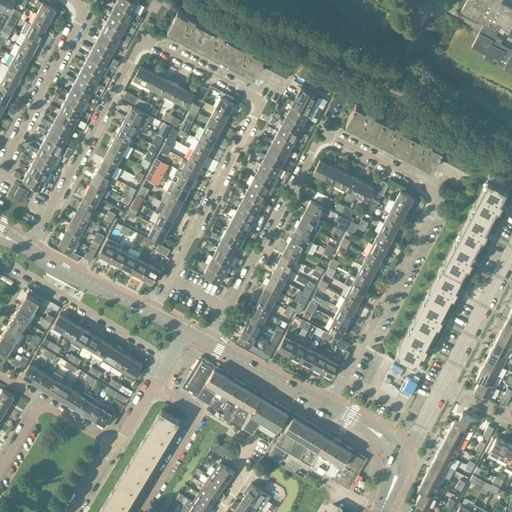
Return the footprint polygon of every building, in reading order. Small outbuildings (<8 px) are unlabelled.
[(0,0),(0,8),(7,12),(13,0),(0,0)] [(38,7),(35,12),(49,19),(54,8),(41,1),(38,0),(35,6),(38,7)] [(132,0),(115,0),(115,2),(132,11),(137,2),(132,0)] [(466,0),(461,11),(479,21),(483,23),(489,25),(484,34),(479,31),(479,32),(471,46),(485,53),(483,57),(497,65),(498,63),(504,66),(503,68),(511,72),(511,49),(500,43),(502,40),(495,34),(500,26),(509,30),(511,24),(511,7),(500,2),(496,0),(466,0)] [(115,2),(110,12),(127,21),(132,11),(115,2)] [(197,44),(206,25),(196,19),(197,17),(193,15),(190,13),(189,15),(178,10),(168,29),(197,44)] [(35,12),(30,23),(43,30),(49,19),(35,12)] [(105,20),(123,30),(127,21),(110,12),(105,20)] [(141,17),(137,14),(135,18),(134,17),(131,22),(137,25),(138,23),(141,17)] [(101,29),(118,38),(123,30),(105,20),(101,29)] [(20,31),(24,33),(37,40),(43,30),(30,23),(25,21),(20,31)] [(226,59),(235,40),(225,34),(226,32),(222,30),(219,28),(217,31),(206,25),(197,44),(213,53),(226,59)] [(96,38),(114,47),(118,38),(101,29),(96,38)] [(24,33),(18,44),(32,51),(37,40),(24,33)] [(91,47),(109,56),(114,47),(96,38),(91,47)] [(260,64),(264,55),(253,50),(255,47),(247,43),(246,45),(235,40),(226,59),(255,74),(260,64)] [(18,44),(13,55),(26,62),(32,51),(18,44)] [(104,64),(104,65),(109,56),(91,47),(87,56),(104,64)] [(265,53),(264,55),(260,64),(266,67),(271,56),(265,53)] [(13,55),(7,66),(21,72),(26,62),(13,55)] [(82,64),(100,74),(104,65),(104,64),(87,56),(82,64)] [(266,67),(287,78),(292,67),(271,56),(266,67)] [(300,62),(294,73),(302,78),(304,74),(308,66),(300,62)] [(77,73),(95,82),(100,74),(82,64),(77,73)] [(133,78),(145,84),(152,71),(140,65),(133,78)] [(7,66),(1,76),(15,83),(21,72),(7,66)] [(308,66),(304,74),(311,78),(316,70),(309,67),(308,66)] [(152,71),(145,84),(156,90),(163,77),(152,71)] [(73,82),(90,91),(95,82),(77,73),(73,82)] [(1,76),(0,78),(0,88),(9,94),(15,83),(1,76)] [(163,77),(156,90),(165,95),(172,82),(163,77)] [(68,90),(86,99),(90,91),(73,82),(68,90)] [(172,82),(165,95),(175,100),(182,87),(172,82)] [(202,86),(196,97),(203,100),(209,89),(202,86)] [(301,86),(296,95),(313,104),(318,95),(301,86)] [(182,87),(175,100),(187,106),(194,93),(182,87)] [(0,88),(0,102),(4,105),(9,94),(0,88)] [(68,90),(64,99),(81,108),(86,99),(68,90)] [(126,91),(123,97),(134,104),(138,97),(126,91)] [(225,93),(223,97),(232,102),(234,98),(225,93)] [(221,95),(215,106),(228,113),(234,102),(232,102),(223,97),(221,95)] [(288,98),(287,101),(291,104),(309,113),(313,104),(296,95),(293,100),(288,98)] [(134,104),(149,111),(152,104),(138,97),(134,104)] [(64,99),(59,109),(76,118),(81,108),(64,99)] [(376,138),(385,118),(374,113),(375,111),(372,109),(368,107),(367,109),(356,103),(346,122),(359,129),(363,131),(376,138)] [(291,104),(287,113),(304,122),(309,113),(291,104)] [(131,105),(126,116),(139,123),(145,112),(131,105)] [(215,106),(209,117),(223,124),(228,113),(215,106)] [(191,107),(188,112),(195,115),(198,110),(191,107)] [(54,118),(72,127),(76,118),(59,109),(54,118)] [(287,113),(282,122),(300,131),(304,122),(287,113)] [(126,116),(120,127),(133,134),(139,123),(126,116)] [(209,117),(204,127),(217,134),(223,124),(209,117)] [(50,126),(67,135),(72,127),(54,118),(51,123),(48,121),(46,124),(50,126)] [(404,153),(414,134),(403,128),(404,126),(400,124),(397,122),(395,124),(385,118),(376,138),(386,143),(404,153)] [(282,122),(278,130),(295,140),(300,131),(282,122)] [(50,126),(45,135),(62,144),(67,135),(50,126)] [(120,127),(114,137),(128,144),(133,134),(120,127)] [(204,127),(198,138),(211,145),(217,134),(204,127)] [(278,130),(273,139),(290,148),(295,140),(278,130)] [(156,132),(152,141),(159,145),(164,136),(158,132),(156,132)] [(424,139),(414,134),(404,153),(420,161),(433,168),(438,157),(443,148),(432,143),(433,141),(429,139),(425,137),(424,139)] [(41,144),(58,153),(62,144),(45,135),(42,140),(39,139),(37,142),(41,144)] [(168,136),(162,146),(169,150),(171,146),(170,145),(174,139),(168,136)] [(114,137),(109,148),(122,155),(128,144),(114,137)] [(198,138),(193,149),(206,156),(211,145),(198,138)] [(273,139),(268,148),(286,157),(290,148),(273,139)] [(36,153),(53,162),(58,153),(41,144),(38,149),(36,153)] [(443,148),(438,157),(465,171),(471,160),(445,147),(444,146),(443,148)] [(109,148),(103,158),(117,165),(122,155),(109,148)] [(268,148),(264,157),(281,166),(286,157),(268,148)] [(193,149),(187,159),(201,166),(206,156),(193,149)] [(36,153),(31,162),(44,168),(48,171),(53,162),(36,153)] [(264,157),(259,166),(276,175),(281,166),(264,157)] [(103,158),(98,169),(111,176),(117,165),(103,158)] [(157,158),(151,168),(158,171),(160,167),(163,161),(157,158)] [(187,159),(181,170),(195,177),(201,166),(187,159)] [(320,159),(313,172),(323,178),(330,164),(320,159)] [(27,170),(44,179),(48,171),(44,168),(31,162),(27,170)] [(330,164),(323,178),(334,183),(341,170),(330,164)] [(259,166),(254,175),(272,184),(276,175),(259,166)] [(151,168),(146,178),(153,182),(156,176),(158,171),(151,168)] [(174,173),(171,178),(189,188),(195,177),(181,170),(177,168),(174,173)] [(98,169),(92,180),(105,187),(111,176),(98,169)] [(12,175),(18,178),(21,173),(15,170),(12,175)] [(27,170),(22,180),(39,189),(44,179),(27,170)] [(341,170),(334,183),(345,189),(352,176),(341,170)] [(491,177),(489,180),(503,187),(506,182),(492,174),(491,177)] [(254,175),(250,184),(267,193),(272,184),(254,175)] [(352,176),(345,189),(356,195),(363,181),(352,176)] [(171,178),(166,189),(184,198),(189,188),(171,178)] [(481,193),(473,208),(491,218),(497,208),(499,209),(501,205),(502,203),(503,202),(501,201),(507,189),(503,187),(489,180),(488,179),(481,193)] [(92,180),(86,190),(100,197),(105,187),(92,180)] [(382,180),(376,191),(383,194),(388,183),(382,180)] [(363,181),(356,195),(366,200),(373,187),(363,181)] [(242,191),(244,188),(244,185),(237,182),(235,187),(242,191)] [(250,184),(245,193),(262,202),(267,193),(250,184)] [(22,201),(23,199),(27,190),(19,185),(13,197),(22,201)] [(306,185),(303,191),(313,197),(317,191),(306,185)] [(140,189),(136,197),(134,200),(141,203),(147,192),(140,189)] [(166,189),(161,200),(178,209),(184,198),(166,189)] [(81,201),(94,208),(97,209),(99,205),(97,203),(100,197),(86,190),(81,201)] [(400,190),(394,200),(408,207),(413,197),(400,190)] [(317,191),(313,197),(324,203),(328,196),(323,194),(323,195),(317,191)] [(245,193),(240,202),(258,211),(262,202),(245,193)] [(328,196),(324,203),(328,205),(332,198),(328,196)] [(311,199),(305,210),(318,217),(324,206),(311,199)] [(134,200),(129,210),(136,214),(141,203),(134,200)] [(155,210),(159,212),(172,220),(178,209),(161,200),(155,210)] [(394,200),(389,211),(402,218),(408,207),(394,200)] [(81,201),(75,212),(89,219),(94,208),(81,201)] [(371,201),(368,206),(375,209),(377,204),(371,201)] [(240,202),(236,210),(253,219),(258,211),(240,202)] [(345,204),(341,212),(346,214),(349,207),(345,204)] [(465,223),(457,237),(476,247),(482,236),(484,238),(485,236),(486,234),(487,232),(488,230),(486,229),(491,218),(473,208),(465,223)] [(129,210),(127,214),(133,218),(136,214),(129,210)] [(236,210),(231,219),(249,228),(253,219),(236,210)] [(305,210),(299,221),(313,228),(318,217),(305,210)] [(389,211),(383,221),(396,228),(402,218),(389,211)] [(75,212),(70,222),(86,231),(89,226),(92,227),(95,222),(89,219),(75,212)] [(159,212),(153,223),(167,230),(172,220),(159,212)] [(339,222),(336,226),(341,228),(343,230),(348,220),(337,214),(334,220),(339,222)] [(231,219),(226,228),(244,237),(249,228),(231,219)] [(299,221),(294,231),(296,232),(304,237),(307,238),(313,228),(299,221)] [(383,221),(378,232),(391,239),(396,228),(383,221)] [(70,222),(64,233),(78,240),(80,234),(83,236),(86,231),(70,222)] [(364,230),(366,226),(359,222),(357,227),(364,230)] [(153,223),(148,234),(161,241),(167,230),(153,223)] [(226,228),(222,237),(239,246),(244,237),(226,228)] [(296,232),(294,231),(288,242),(308,252),(313,242),(304,237),(296,232)] [(378,232),(372,243),(385,250),(391,239),(378,232)] [(72,251),(78,240),(64,233),(58,244),(72,251)] [(107,237),(98,253),(102,256),(101,257),(109,261),(110,259),(117,246),(118,243),(107,237)] [(222,237),(217,246),(235,255),(239,246),(222,237)] [(442,266),(461,276),(467,265),(469,266),(471,262),(473,259),(471,258),(476,247),(457,237),(450,251),(442,266)] [(207,240),(204,246),(211,250),(214,244),(207,240)] [(288,242),(283,252),(296,259),(301,249),(288,242)] [(155,250),(166,256),(169,249),(159,243),(155,250)] [(372,243),(366,253),(380,260),(385,250),(372,243)] [(84,257),(90,260),(96,250),(89,246),(84,257)] [(117,246),(110,259),(113,261),(112,263),(119,267),(120,265),(127,252),(117,246)] [(217,246),(213,255),(230,264),(235,255),(217,246)] [(127,252),(120,265),(124,267),(123,268),(130,272),(131,270),(138,257),(127,252)] [(283,252),(277,263),(290,270),(296,259),(283,252)] [(366,253),(361,264),(374,271),(380,260),(366,253)] [(213,255),(208,264),(225,273),(230,264),(213,255)] [(138,257),(131,270),(134,272),(134,274),(141,278),(141,276),(148,263),(138,257)] [(197,258),(195,264),(200,267),(203,261),(197,258)] [(148,263),(141,276),(142,276),(145,278),(144,280),(151,283),(152,282),(159,269),(159,268),(148,263)] [(277,263),(272,273),(285,280),(290,270),(277,263)] [(208,264),(203,273),(221,282),(225,273),(208,264)] [(361,264),(355,275),(369,282),(374,271),(361,264)] [(427,295),(446,305),(452,294),(454,295),(456,292),(457,289),(458,288),(455,287),(461,276),(442,266),(434,281),(427,295)] [(312,273),(318,277),(321,272),(314,269),(312,273)] [(272,273),(266,284),(279,291),(285,280),(272,273)] [(355,275),(350,285),(363,292),(369,282),(355,275)] [(322,278),(319,283),(326,287),(328,282),(322,278)] [(266,284),(261,294),(274,302),(279,291),(266,284)] [(350,285),(344,296),(357,303),(363,292),(350,285)] [(27,293),(20,304),(32,311),(39,300),(27,293)] [(261,294),(255,305),(268,312),(274,302),(261,294)] [(412,323),(412,324),(431,334),(431,333),(437,323),(439,324),(439,323),(441,320),(442,318),(442,317),(440,316),(446,305),(427,295),(419,310),(412,323)] [(344,296),(338,307),(352,314),(357,303),(344,296)] [(311,300),(308,305),(315,308),(317,304),(313,301),(311,300)] [(20,304),(14,314),(26,322),(32,311),(20,304)] [(284,307),(293,312),(293,311),(299,314),(300,311),(288,304),(286,306),(285,306),(284,307)] [(255,305),(249,316),(263,323),(268,312),(255,305)] [(283,313),(290,316),(293,312),(284,307),(284,308),(285,308),(283,313)] [(338,307),(333,318),(346,325),(352,314),(338,307)] [(312,312),(306,309),(303,315),(308,318),(312,312)] [(48,313),(44,318),(50,322),(53,317),(48,313)] [(52,325),(63,332),(70,320),(59,313),(52,325)] [(14,314),(8,324),(20,332),(26,322),(14,314)] [(249,316),(244,327),(257,334),(263,323),(249,316)] [(41,323),(47,327),(50,322),(44,318),(41,323)] [(333,318),(327,328),(341,335),(346,325),(333,318)] [(511,322),(506,319),(501,329),(511,334),(511,322)] [(70,320),(63,332),(73,338),(81,326),(70,320)] [(8,324),(1,335),(14,342),(20,332),(8,324)] [(412,324),(397,353),(416,363),(421,352),(424,353),(427,346),(425,345),(431,334),(412,324)] [(73,338),(84,344),(91,332),(81,326),(73,338)] [(238,338),(251,345),(257,334),(244,327),(238,338)] [(272,334),(279,337),(281,333),(275,329),(272,334)] [(511,334),(501,329),(496,338),(511,346),(511,334)] [(91,332),(84,344),(94,350),(101,338),(91,332)] [(35,333),(32,339),(38,343),(41,337),(35,333)] [(285,334),(278,348),(282,351),(282,352),(281,351),(281,352),(288,356),(296,340),(285,334)] [(1,335),(0,337),(0,347),(7,353),(14,342),(1,335)] [(346,350),(349,343),(338,337),(335,344),(346,350)] [(101,338),(94,350),(103,356),(101,360),(102,360),(111,344),(101,338)] [(511,346),(496,338),(491,348),(507,356),(511,346)] [(29,344),(35,347),(38,343),(32,339),(29,344)] [(50,340),(47,346),(53,349),(56,344),(50,340)] [(269,340),(264,350),(263,351),(270,355),(276,344),(269,340)] [(296,340),(288,356),(299,361),(300,359),(307,346),(296,340)] [(56,344),(53,349),(58,352),(61,347),(56,344)] [(111,344),(102,360),(112,366),(122,351),(111,344)] [(307,346),(300,359),(303,361),(302,363),(310,367),(311,365),(310,365),(318,351),(307,346)] [(42,353),(48,357),(52,351),(46,348),(42,353)] [(491,348),(486,357),(502,366),(507,356),(491,348)] [(122,351),(112,366),(122,372),(124,369),(125,369),(132,357),(122,351)] [(310,365),(311,365),(314,367),(313,369),(320,372),(321,370),(328,357),(318,351),(310,365)] [(16,358),(25,363),(29,358),(23,354),(22,356),(17,353),(15,357),(16,358)] [(71,353),(68,358),(73,361),(77,356),(71,353)] [(328,357),(321,370),(325,372),(324,374),(331,378),(341,359),(330,353),(328,357)] [(200,355),(181,387),(197,396),(216,365),(200,355)] [(77,356),(73,361),(78,364),(81,359),(77,356)] [(132,357),(125,369),(135,375),(142,363),(132,357)] [(486,357),(481,367),(497,375),(502,366),(486,357)] [(17,363),(13,370),(15,372),(16,370),(20,373),(25,363),(16,358),(14,361),(17,363)] [(59,363),(69,369),(72,364),(62,358),(59,363)] [(29,363),(22,375),(33,382),(40,370),(29,363)] [(91,365),(88,370),(94,374),(97,369),(91,365)] [(216,365),(197,396),(208,403),(206,407),(206,408),(209,404),(228,372),(216,365)] [(476,377),(479,379),(492,385),(497,375),(481,367),(476,377)] [(40,370),(33,382),(43,388),(51,376),(40,370)] [(209,404),(206,408),(218,415),(239,379),(228,372),(209,404)] [(84,378),(89,381),(93,376),(87,373),(84,378)] [(54,394),(61,382),(51,376),(43,388),(54,394)] [(112,378),(109,383),(114,386),(118,381),(112,378)] [(239,379),(218,415),(229,422),(251,386),(239,379)] [(496,387),(492,385),(479,379),(474,389),(490,397),(496,387)] [(114,386),(119,389),(130,396),(133,390),(122,384),(118,381),(114,386)] [(61,382),(54,394),(64,401),(71,389),(61,382)] [(104,390),(110,394),(113,389),(107,385),(104,390)] [(251,386),(229,422),(241,429),(243,425),(244,425),(263,394),(251,386)] [(2,388),(0,390),(0,401),(8,406),(14,395),(2,388)] [(71,389),(64,401),(74,407),(83,391),(81,394),(71,389)] [(110,394),(114,397),(123,402),(126,397),(118,392),(113,389),(110,394)] [(83,391),(74,407),(85,413),(94,398),(83,391)] [(499,403),(500,403),(505,406),(511,395),(505,392),(499,403)] [(263,394),(244,425),(270,441),(278,427),(280,428),(285,421),(283,420),(290,410),(263,394)] [(94,398),(85,413),(95,419),(102,407),(101,407),(103,403),(94,398)] [(102,407),(95,419),(105,425),(112,413),(102,407)] [(161,409),(153,421),(171,432),(179,420),(161,409)] [(469,429),(473,431),(478,420),(462,412),(457,421),(457,422),(469,428),(469,429)] [(281,432),(274,443),(267,455),(279,463),(286,451),(287,451),(306,420),(294,413),(282,432),(281,432)] [(473,431),(469,429),(469,428),(457,422),(457,421),(454,419),(448,429),(464,438),(465,438),(469,429),(472,431),(473,431)] [(306,420),(287,451),(298,458),(315,430),(317,427),(306,420)] [(144,437),(138,447),(156,458),(159,452),(162,448),(171,433),(171,432),(153,421),(153,422),(144,437)] [(482,435),(488,438),(493,428),(488,424),(482,435)] [(315,430),(298,458),(310,465),(329,434),(317,427),(315,430)] [(448,429),(443,439),(460,448),(465,438),(464,438),(448,429)] [(329,434),(310,465),(321,472),(340,441),(329,434)] [(492,436),(484,451),(497,458),(506,441),(496,436),(495,438),(492,436)] [(443,439),(438,449),(454,457),(455,457),(460,448),(443,439)] [(212,448),(211,448),(216,451),(223,456),(227,449),(220,444),(216,441),(212,448)] [(340,441),(321,472),(322,473),(323,472),(334,478),(340,468),(343,464),(352,448),(340,441)] [(511,444),(506,441),(497,458),(507,463),(507,462),(511,452),(511,444)] [(128,462),(122,473),(140,484),(144,477),(147,473),(149,469),(154,460),(156,458),(138,447),(136,450),(128,462)] [(352,448),(343,464),(358,473),(368,458),(352,448)] [(438,449),(433,458),(450,467),(455,457),(454,457),(438,449)] [(433,458),(428,468),(445,476),(450,467),(433,458)] [(219,461),(209,475),(223,485),(229,477),(231,478),(235,472),(219,461)] [(340,468),(334,478),(333,479),(349,488),(358,473),(343,464),(340,468)] [(428,468),(423,478),(440,486),(445,476),(428,468)] [(113,487),(106,499),(125,510),(131,498),(134,494),(140,485),(140,484),(122,473),(113,487)] [(203,484),(222,497),(224,494),(224,493),(220,490),(223,485),(209,475),(203,484)] [(423,478),(418,487),(421,489),(422,489),(434,495),(435,495),(440,486),(423,478)] [(248,490),(242,498),(257,508),(257,507),(263,498),(262,497),(265,492),(250,483),(246,488),(248,490)] [(198,492),(212,502),(216,496),(220,499),(222,498),(222,497),(203,484),(198,492)] [(432,508),(438,497),(435,495),(434,495),(422,489),(421,489),(418,487),(418,488),(421,489),(416,499),(432,508)] [(188,498),(208,511),(212,511),(213,511),(212,510),(208,507),(212,502),(198,492),(192,500),(188,497),(188,498)] [(263,498),(257,507),(261,510),(270,496),(265,492),(262,497),(263,498)] [(187,508),(186,509),(190,511),(208,511),(188,498),(183,506),(187,508)] [(232,503),(245,511),(253,511),(257,508),(242,498),(239,503),(235,500),(233,501),(232,503)] [(98,511),(123,511),(124,511),(125,510),(106,499),(106,500),(98,511)] [(441,511),(449,511),(453,505),(447,502),(441,511)] [(455,511),(468,511),(471,507),(461,502),(455,511)] [(235,509),(232,511),(245,511),(232,503),(231,504),(231,506),(235,509)] [(471,507),(468,511),(480,511),(483,508),(474,503),(471,507)]
